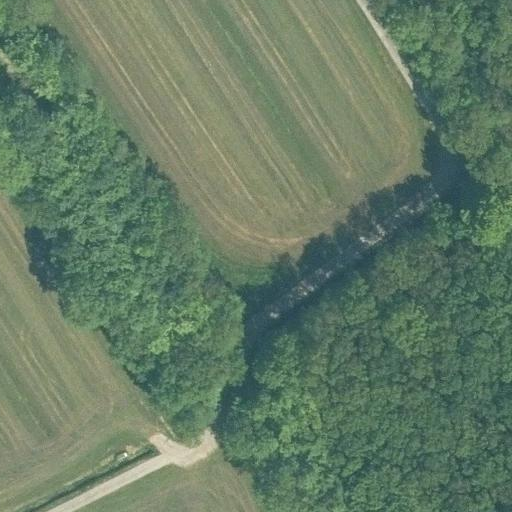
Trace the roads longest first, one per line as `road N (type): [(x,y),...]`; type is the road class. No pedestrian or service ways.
road 1 (track): [(363,0),(447,135),(445,177),(251,328),(201,436),(57,511)]
road 2 (track): [(0,41),(176,313),(293,440),(340,511)]
